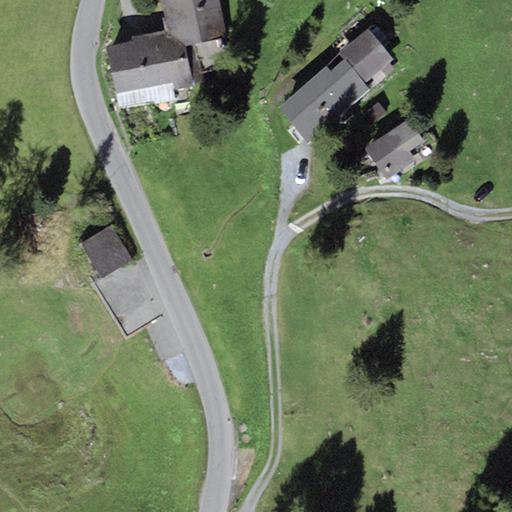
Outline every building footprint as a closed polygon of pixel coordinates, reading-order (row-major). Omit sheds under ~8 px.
[(226,39),(218,0),(159,0),(166,29),(170,50),(198,45),(226,39)] [(204,75),(198,45),(170,50),(166,29),(132,36),(134,42),(106,47),(115,93),(204,75)] [(366,31),(339,54),(370,90),(397,67),(366,31)] [(276,108),(307,144),(370,90),(339,54),(276,108)] [(364,152),(386,180),(428,148),(406,120),(364,152)] [(103,279),(133,260),(110,225),(80,245),(103,279)] [(147,308),(117,308),(117,323),(146,323),(146,315),(159,315),(159,283),(132,282),(132,298),(147,298),(147,308)]
